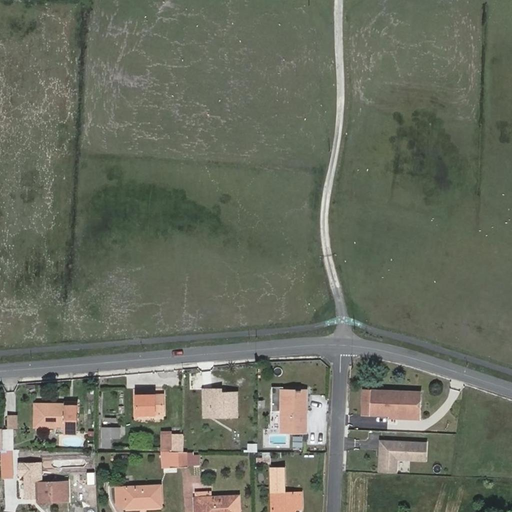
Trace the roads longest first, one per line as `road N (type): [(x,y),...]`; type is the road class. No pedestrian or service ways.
road 1 (track): [(343,344),(324,232),(339,124),(339,0)]
road 2 (tertiary): [(343,344),(0,369)]
road 3 (tertiary): [(511,388),(343,344)]
road 4 (residential): [(343,344),(333,511)]
